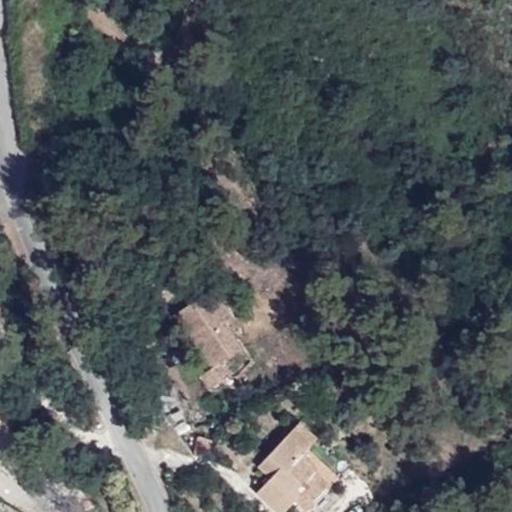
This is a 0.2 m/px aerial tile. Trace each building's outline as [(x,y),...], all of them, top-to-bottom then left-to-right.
[(226,322),(209,291),(169,314),(201,370),(188,378),(197,392),(222,378),(215,364),(236,352),(220,326),(226,322)] [(29,424),(11,393),(0,399),(0,411),(12,434),(19,463),(36,459),(29,424)] [(291,432),(308,448),(317,437),(301,421),(291,432)] [(307,511),(332,484),(302,456),(308,448),(291,432),(259,466),(271,478),(258,492),(278,511),(284,511),(296,500),(307,511)] [(207,459),(212,442),(198,438),(192,455),(207,459)] [(302,456),(332,484),(338,477),(308,448),(302,456)] [(255,487),(258,492),(271,478),(259,466),(253,473),(252,479),(255,487)]
